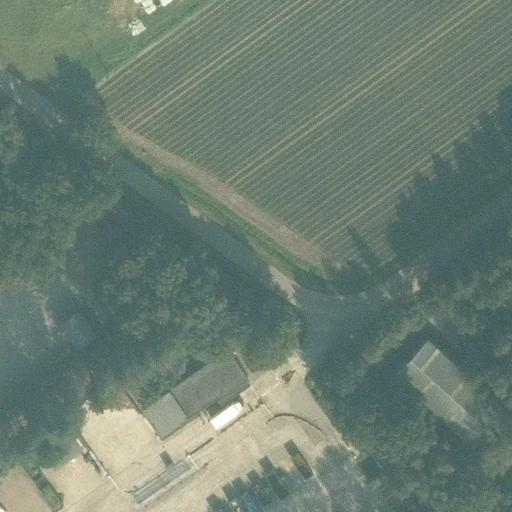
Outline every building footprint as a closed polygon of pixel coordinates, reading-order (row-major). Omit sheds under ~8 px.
[(72,293),(51,305),(66,330),(86,319),(72,293)] [(430,316),(397,353),(474,423),(508,386),(430,316)] [(168,434),(257,375),(233,339),(144,398),(168,434)] [(49,448),(75,427),(56,405),(30,426),(49,448)] [(404,459),(377,477),(392,499),(419,481),(404,459)]
